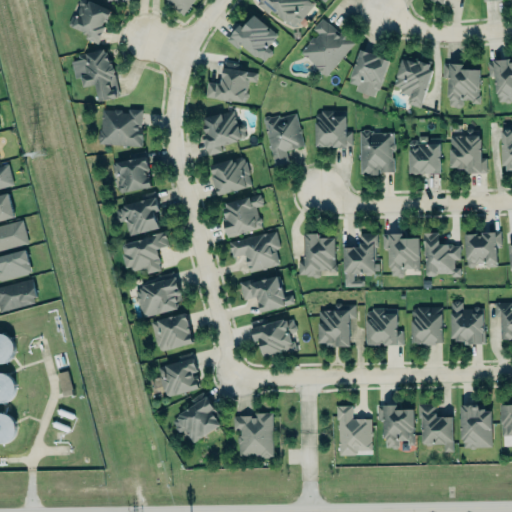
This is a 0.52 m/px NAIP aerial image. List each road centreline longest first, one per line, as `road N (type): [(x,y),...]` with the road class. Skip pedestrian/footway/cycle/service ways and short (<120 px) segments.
road 1 (residential): [(223,0),(186,53),(172,117),(234,377)]
road 2 (secondary): [(126,511),(511,504)]
road 3 (residential): [(234,377),(511,371)]
road 4 (residential): [(323,193),(352,204),(511,201)]
road 5 (residential): [(383,16),(447,35),(511,29)]
